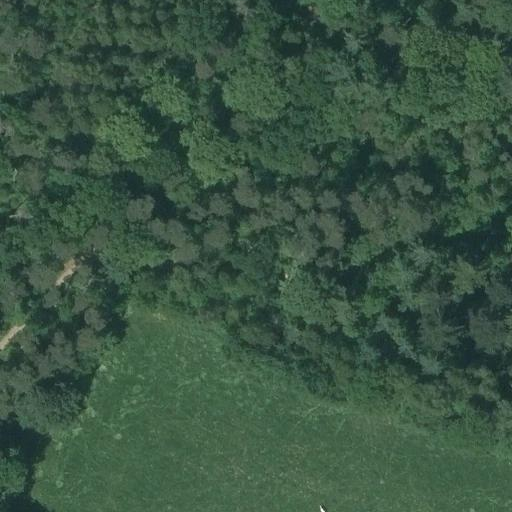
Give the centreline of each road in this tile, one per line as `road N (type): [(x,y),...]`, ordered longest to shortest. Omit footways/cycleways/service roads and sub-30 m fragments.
road 1 (track): [(332,0),(0,345)]
road 2 (track): [(82,258),(325,275),(511,231)]
